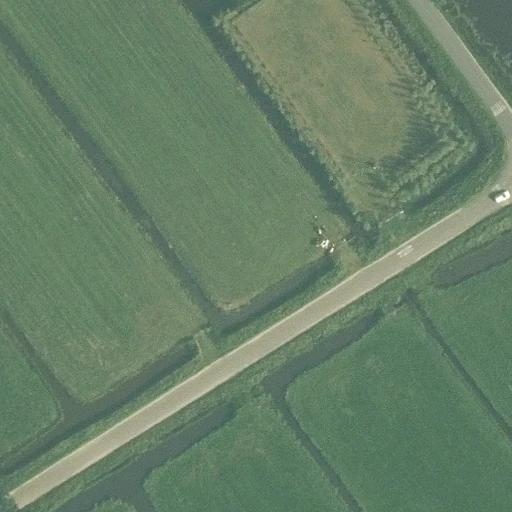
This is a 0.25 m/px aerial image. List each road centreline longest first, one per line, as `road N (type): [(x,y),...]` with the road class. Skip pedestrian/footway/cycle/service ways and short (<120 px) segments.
road 1 (unclassified): [(1,511),(511,190)]
road 2 (tertiary): [(511,139),(411,0)]
